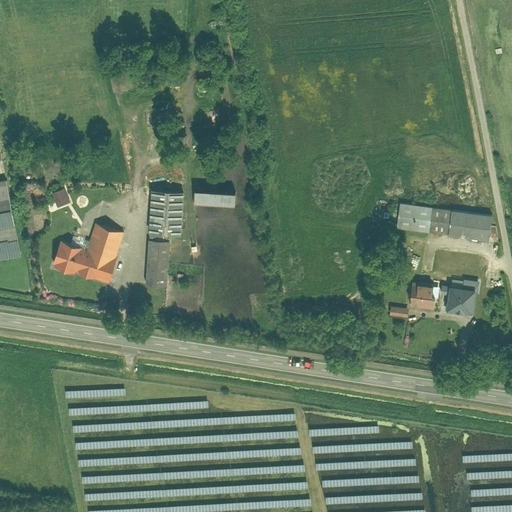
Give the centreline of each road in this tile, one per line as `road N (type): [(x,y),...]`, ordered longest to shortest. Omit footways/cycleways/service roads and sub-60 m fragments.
road 1 (secondary): [(511,398),(0,319)]
road 2 (track): [(429,386),(425,405),(445,511)]
